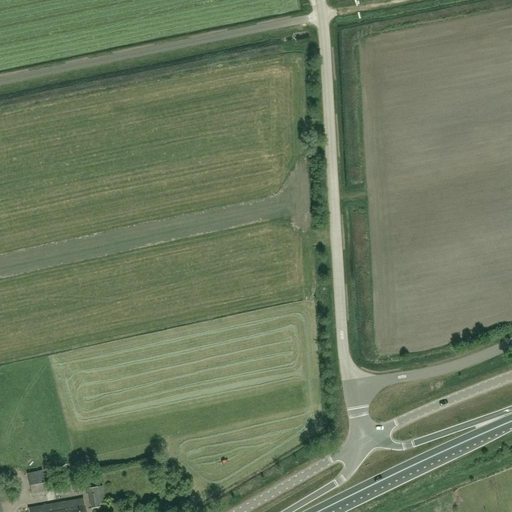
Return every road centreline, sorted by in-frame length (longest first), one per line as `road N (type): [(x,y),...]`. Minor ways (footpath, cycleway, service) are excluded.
road 1 (unclassified): [(351,385),(323,16)]
road 2 (unclassified): [(323,16),(0,82)]
road 3 (trunk): [(321,511),(511,421)]
road 4 (unclassified): [(351,385),(422,374),(511,342)]
road 5 (unclassified): [(367,440),(511,377)]
road 6 (trunk): [(511,414),(406,447),(367,440)]
road 7 (unclassified): [(237,511),(367,440)]
